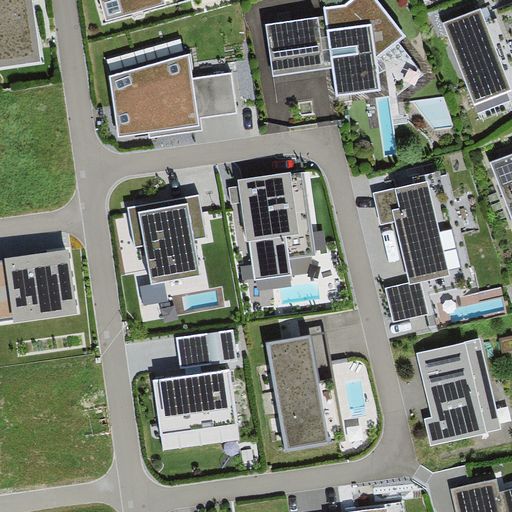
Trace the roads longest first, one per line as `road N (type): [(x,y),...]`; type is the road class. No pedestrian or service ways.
road 1 (residential): [(87,166),(326,139),(396,409),(396,445),(380,465),(345,478),(137,505)]
road 2 (residential): [(134,486),(94,213)]
road 3 (residential): [(87,166),(62,0)]
road 4 (residential): [(134,486),(0,504)]
